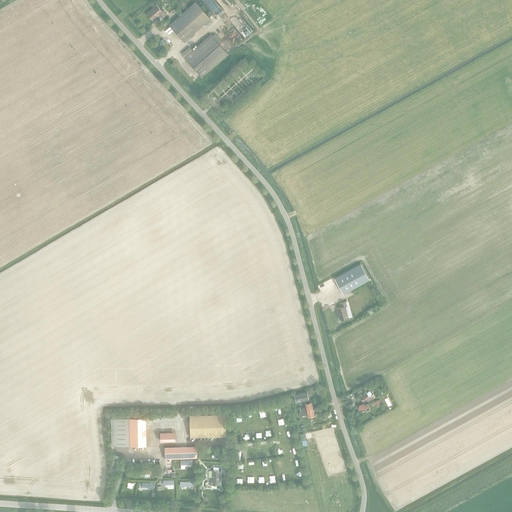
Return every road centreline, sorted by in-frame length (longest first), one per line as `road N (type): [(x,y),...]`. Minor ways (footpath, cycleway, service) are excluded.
road 1 (unclassified): [(362,511),(361,482),(283,210),(98,0)]
road 2 (tertiary): [(0,503),(130,511)]
